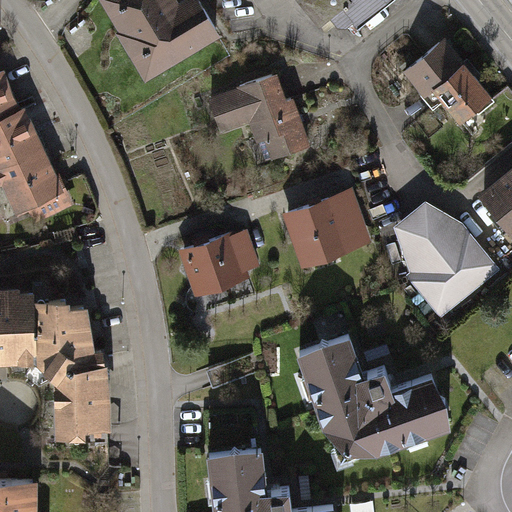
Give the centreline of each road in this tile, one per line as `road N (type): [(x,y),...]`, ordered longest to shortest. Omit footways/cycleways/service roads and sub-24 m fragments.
road 1 (residential): [(174,511),(158,445),(139,243),(6,0)]
road 2 (unknown): [(357,57),(418,191)]
